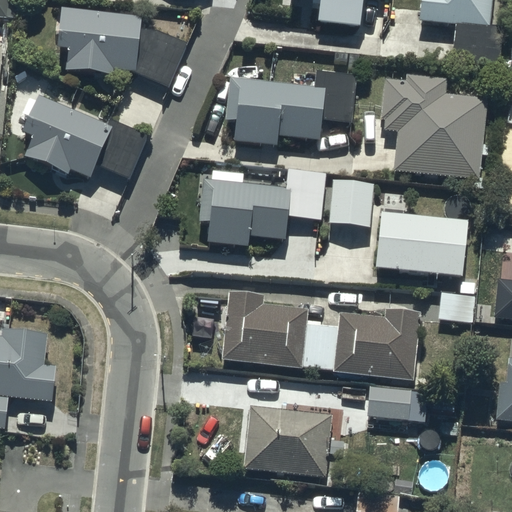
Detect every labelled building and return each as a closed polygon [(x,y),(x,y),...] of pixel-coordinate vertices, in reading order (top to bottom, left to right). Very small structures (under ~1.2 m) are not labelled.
[(0,0),(0,16),(17,18),(18,0),(0,0)] [(320,0),(318,20),(359,25),(362,0),(320,0)] [(492,0),(421,0),(419,25),(455,29),(452,60),(498,65),(502,30),(490,29),(492,0)] [(143,18),(64,8),(63,15),(58,15),(57,33),(61,34),(60,48),(70,49),(67,72),(115,75),(115,70),(132,71),(169,88),(188,43),(141,29),(143,18)] [(322,140),(323,120),(354,123),(358,76),(317,72),(315,86),(232,79),(228,120),(238,121),(236,141),(280,145),(281,136),(322,140)] [(408,81),(384,79),(382,118),(386,118),(385,131),(400,132),(397,172),(481,178),(486,98),(446,96),(447,78),(409,76),(408,81)] [(107,123),(40,95),(37,102),(30,99),(24,113),(31,116),(24,133),(34,137),(26,157),(70,175),(72,169),(93,178),(97,166),(131,180),(149,135),(109,119),(107,123)] [(287,188),(203,181),(200,221),(211,222),(209,243),(250,247),(250,238),(288,241),(290,216),(322,218),(326,174),(289,171),(287,188)] [(375,182),(332,179),(329,225),(371,228),(375,182)] [(407,194),(384,192),(377,270),(463,279),(469,221),(405,215),(407,194)] [(511,280),(499,279),(495,318),(511,319),(511,280)] [(478,284),(461,282),(460,294),(443,293),(440,320),(473,324),(478,284)] [(304,369),(304,367),(336,370),(336,372),(415,380),(422,312),(387,309),(386,318),(340,314),(339,328),(308,325),(310,310),(264,306),(265,295),(229,291),(223,361),(304,369)] [(3,337),(0,336),(0,429),(5,430),(9,396),(52,401),(56,366),(46,365),(49,334),(4,329),(3,337)] [(511,359),(503,359),(499,420),(511,420),(511,359)] [(412,391),(370,388),(368,419),(410,421),(412,391)] [(334,416),(252,406),(244,469),(327,479),(334,416)] [(411,429),(381,428),(380,445),(411,447),(411,429)] [(397,511),(399,494),(359,491),(357,511),(397,511)]
